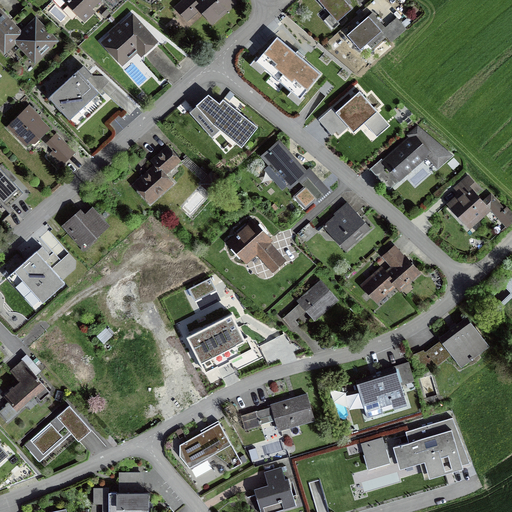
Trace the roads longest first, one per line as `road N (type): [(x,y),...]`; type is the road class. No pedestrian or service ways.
road 1 (residential): [(143,441),(245,384),(406,331),(467,284)]
road 2 (residential): [(210,63),(467,284)]
road 3 (residential): [(0,250),(210,63)]
road 4 (residential): [(0,502),(143,441)]
